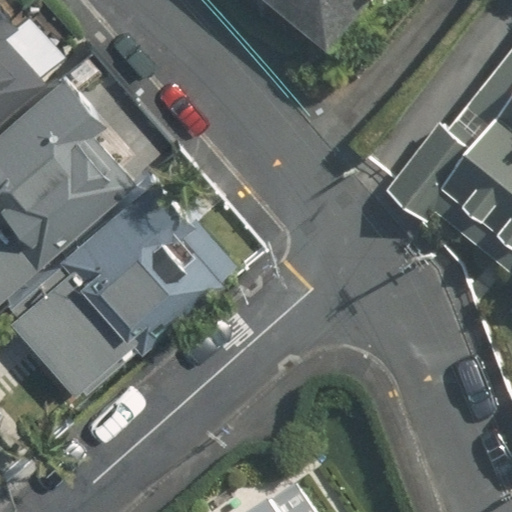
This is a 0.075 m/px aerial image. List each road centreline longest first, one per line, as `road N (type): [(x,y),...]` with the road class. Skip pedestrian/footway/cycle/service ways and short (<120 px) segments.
road 1 (residential): [(66,511),(374,244)]
road 2 (residential): [(144,0),(374,244)]
road 3 (residential): [(374,244),(479,511)]
